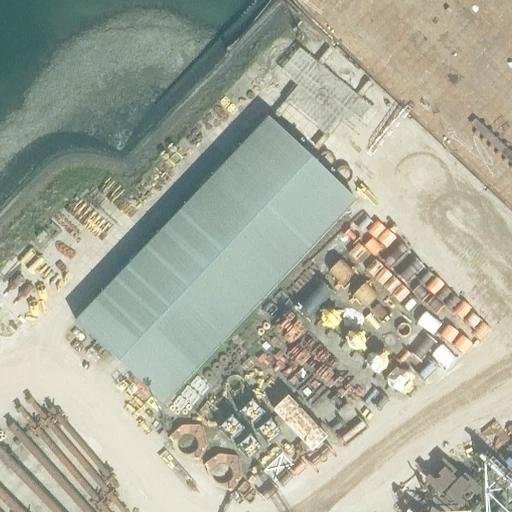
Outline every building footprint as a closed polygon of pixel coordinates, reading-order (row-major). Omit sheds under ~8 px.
[(163,405),(356,202),(269,119),(76,322),(163,405)] [(44,237),(55,220),(43,212),(32,229),(44,237)] [(282,334),(266,344),(274,357),(289,347),(282,334)] [(357,342),(346,352),(373,379),(383,369),(357,342)] [(309,363),(298,375),(321,397),(346,371),(330,356),(317,370),(309,363)] [(24,450),(0,475),(0,511),(15,511),(51,475),(24,450)]
